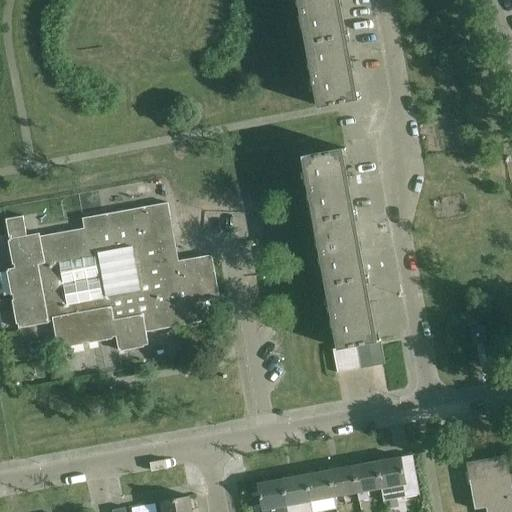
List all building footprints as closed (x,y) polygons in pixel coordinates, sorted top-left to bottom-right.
[(304,0),(305,3),(301,4),(301,5),(305,5),(307,14),(303,15),(303,16),(307,16),(312,43),(354,35),(350,36),(343,0),(304,0)] [(355,36),(354,35),(312,43),(317,68),(313,68),(313,70),(317,69),(318,78),(315,79),(315,80),(319,80),(324,107),(366,99),(366,97),(361,98),(350,37),(355,36)] [(346,150),(346,149),(304,157),(307,172),(309,184),(306,185),(306,186),(309,185),(311,194),(307,195),(308,196),(311,195),(313,207),(316,221),(353,214),(352,207),(343,158),(342,151),(346,150)] [(147,332),(163,329),(204,321),(203,315),(215,313),(213,299),(220,298),(213,260),(213,259),(212,258),(212,257),(210,257),(209,257),(180,262),(170,204),(83,219),(85,230),(28,240),(24,217),(6,220),(15,268),(9,270),(20,329),(50,323),(50,322),(55,321),(59,347),(116,337),(119,351),(149,346),(147,332)] [(358,214),(358,213),(353,214),(316,221),(319,236),(321,247),(317,248),(318,249),(321,249),(323,258),(319,258),(319,259),(323,259),(325,271),(328,285),(369,277),(369,276),(365,277),(364,271),(355,221),(354,215),(358,214)] [(370,277),(369,277),(328,285),(332,311),(329,311),(329,312),(333,312),(334,321),(331,322),(331,323),(335,322),(337,334),(337,338),(339,349),(345,348),(357,346),(369,343),(381,341),(381,340),(377,341),(375,334),(366,285),(365,278),(370,277)] [(0,310),(0,333),(1,339),(15,336),(10,309),(0,310)] [(488,340),(486,330),(486,329),(485,329),(484,327),(483,327),(481,327),(474,328),(473,329),(472,329),(471,330),(471,331),(471,332),(471,333),(473,343),(473,344),(474,345),(475,346),(476,346),(485,344),(486,344),(487,343),(488,342),(488,341),(488,340)] [(385,365),(381,342),(381,341),(369,343),(373,367),(385,365)] [(373,367),(369,343),(357,346),(361,369),(373,367)] [(361,369),(357,346),(345,348),(349,372),(361,369)] [(349,372),(345,348),(339,349),(334,350),(338,374),(349,372)] [(415,455),(401,458),(377,462),(382,490),(384,501),(422,494),(415,455)] [(511,511),(511,474),(511,475),(507,456),(467,463),(476,510),(487,508),(487,511),(511,511)] [(382,490),(377,462),(354,467),(359,494),(360,502),(370,500),(369,492),(382,490)] [(359,494),(354,467),(330,471),(335,498),(359,494)] [(335,498),(330,471),(306,475),(313,511),(324,511),(337,510),(335,498)] [(313,511),(306,475),(283,480),(288,511),(313,511)] [(288,511),(283,480),(258,484),(263,511),(288,511)] [(192,511),(190,497),(161,502),(162,511),(125,511),(125,509),(114,511),(113,511),(192,511)]
